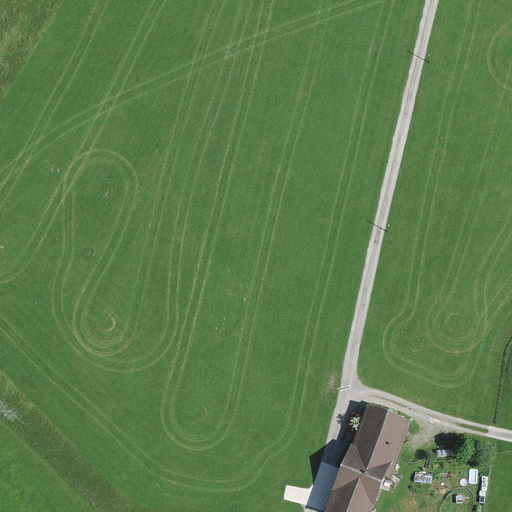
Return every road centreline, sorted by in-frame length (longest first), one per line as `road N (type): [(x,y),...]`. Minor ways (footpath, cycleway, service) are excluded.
road 1 (track): [(312,511),(432,0)]
road 2 (track): [(511,436),(346,388)]
